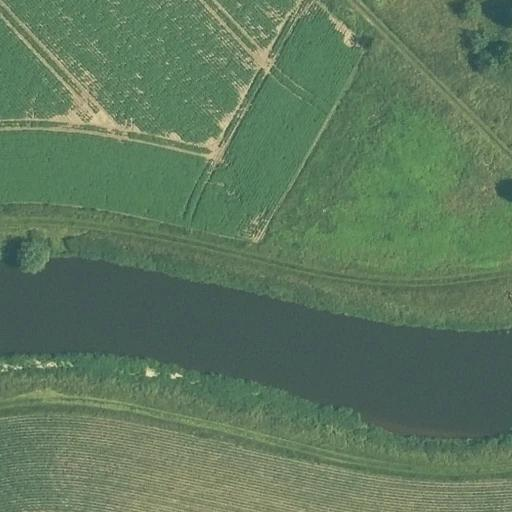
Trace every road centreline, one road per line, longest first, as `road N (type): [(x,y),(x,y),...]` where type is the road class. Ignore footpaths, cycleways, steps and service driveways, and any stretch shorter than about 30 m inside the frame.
road 1 (track): [(0,221),(163,244),(425,297),(511,282)]
road 2 (track): [(362,0),(511,156)]
